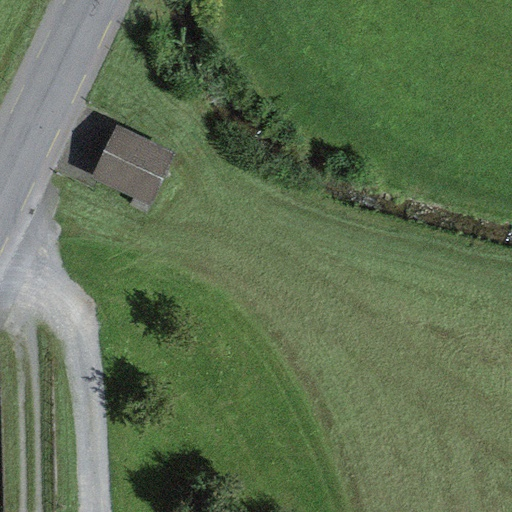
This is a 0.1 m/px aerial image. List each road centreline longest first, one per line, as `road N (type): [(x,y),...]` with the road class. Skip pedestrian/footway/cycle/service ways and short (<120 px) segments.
road 1 (track): [(0,244),(63,306),(95,511)]
road 2 (tertiary): [(88,0),(0,209)]
